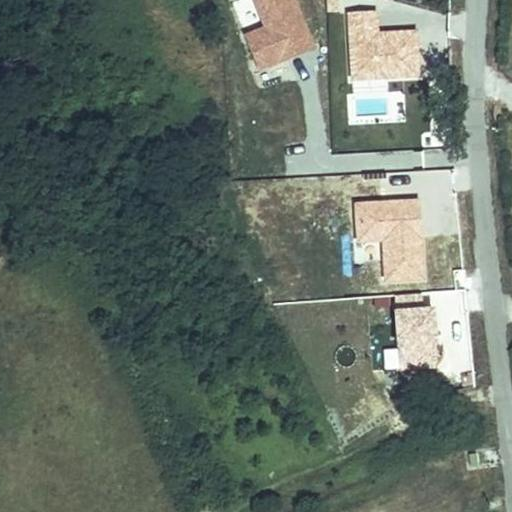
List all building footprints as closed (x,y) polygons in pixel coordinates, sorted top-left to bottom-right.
[(208,0),(223,39),(236,34),(239,44),(272,31),(260,0),(208,0)] [(304,91),(323,98),(340,33),(321,28),(304,91)] [(340,33),(323,98),(347,103),(350,93),(422,114),(433,59),(340,33)] [(236,34),(223,39),(226,48),(239,44),(236,34)] [(370,176),(368,158),(354,160),(355,178),(370,176)]
